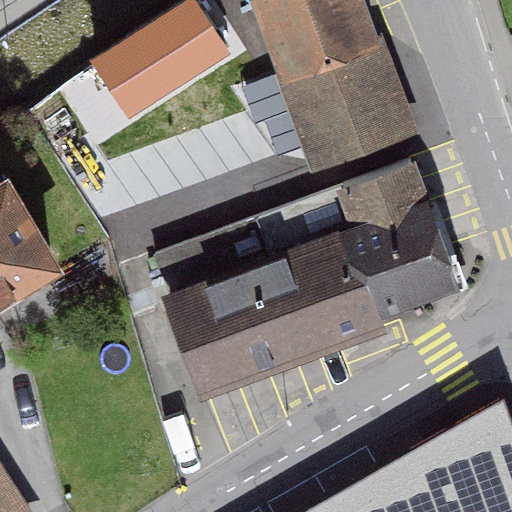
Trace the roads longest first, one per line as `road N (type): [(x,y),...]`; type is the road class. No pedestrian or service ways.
road 1 (residential): [(511,316),(207,511)]
road 2 (residential): [(439,0),(511,210)]
